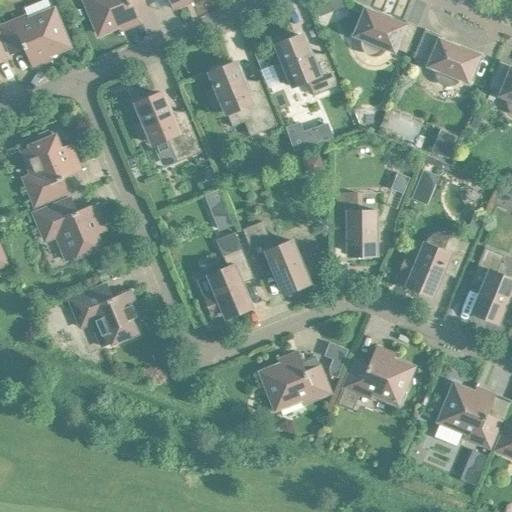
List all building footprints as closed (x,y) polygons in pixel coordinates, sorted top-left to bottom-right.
[(80,0),(96,38),(116,29),(118,33),(139,24),(131,4),(140,0),(80,0)] [(167,0),(172,10),(193,2),(192,0),(167,0)] [(327,13),(322,0),(313,4),(318,16),(327,13)] [(53,60),(52,56),(72,48),(55,5),(26,17),(25,14),(0,23),(0,37),(8,55),(23,49),(32,69),(53,60)] [(395,55),(397,49),(405,53),(416,26),(405,21),(405,22),(362,5),(349,36),(363,41),(363,43),(364,47),(366,50),(369,53),(374,53),(378,53),(381,50),(382,49),(395,55)] [(455,81),(456,80),(468,85),(481,54),(441,37),(441,36),(424,29),(412,57),(426,63),(424,67),(437,72),(436,73),(437,77),(440,81),(443,84),(447,84),(452,83),(455,81)] [(324,53),(314,57),(304,33),(297,36),(296,34),(279,41),(280,43),(272,46),(280,64),(272,67),(279,82),(286,79),(291,90),(307,83),(312,96),(337,85),(324,53)] [(213,110),(220,107),(225,118),(245,109),(254,133),(276,124),(258,80),(248,84),(238,60),(230,63),(230,61),(213,68),(213,70),(206,73),(213,91),(206,94),(213,110)] [(511,65),(499,60),(487,87),(498,91),(496,96),(509,102),(509,103),(509,107),(511,111),(511,110),(511,65)] [(164,91),(156,94),(156,92),(139,99),(139,101),(132,104),(140,122),(132,125),(139,141),(146,137),(151,148),(167,141),(176,162),(201,152),(184,111),(174,115),(164,91)] [(293,150),(332,137),(327,122),(302,131),(299,122),(285,127),(293,150)] [(19,177),(32,208),(69,193),(62,178),(82,170),(71,143),(61,147),(56,132),(52,134),(51,133),(47,131),(39,134),(37,139),(37,140),(26,145),(27,147),(17,151),(27,174),(19,177)] [(225,180),(237,175),(229,157),(217,162),(225,180)] [(204,195),(207,204),(221,198),(218,189),(204,195)] [(356,207),(356,192),(336,193),(336,228),(345,228),(345,255),(353,255),(353,257),(370,257),(370,255),(377,255),(377,241),(379,241),(379,226),(377,226),(377,207),(356,207)] [(107,230),(96,202),(76,211),(70,196),(29,212),(42,243),(54,239),(63,262),(70,259),(72,262),(105,248),(98,233),(107,230)] [(309,279),(319,274),(308,248),(298,252),(292,236),(271,245),(261,221),(242,229),(261,275),(271,271),(281,295),(311,282),(309,279)] [(211,289),(201,293),(212,319),(222,315),(223,319),(253,306),(243,282),(253,278),(234,232),(215,240),(225,264),(204,273),(211,289)] [(449,234),(444,247),(423,238),(416,255),(406,251),(395,277),(405,281),(404,285),(434,297),(444,273),(454,277),(468,242),(449,234)] [(0,268),(9,265),(0,242),(0,268)] [(511,275),(497,269),(503,255),(484,247),(469,283),(479,288),(469,311),(499,324),(500,320),(510,324),(511,320),(511,275)] [(132,289),(112,297),(105,282),(65,298),(78,330),(90,326),(99,348),(108,344),(109,347),(139,334),(133,320),(143,316),(132,289)] [(376,344),(368,365),(352,358),(340,388),(343,389),(336,404),(351,410),(357,395),(369,400),(370,397),(398,409),(416,364),(396,356),(398,353),(376,344)] [(320,364),(305,370),(296,349),(275,358),(276,361),(256,370),(274,414),(302,403),(303,406),(332,394),(320,364)] [(342,362),(332,358),(328,368),(329,374),(337,377),(342,362)] [(494,394),(473,385),(472,387),(452,379),(434,423),(462,435),(461,438),(489,450),(502,420),(486,414),(494,394)] [(511,424),(504,421),(492,451),(511,459),(511,424)]
